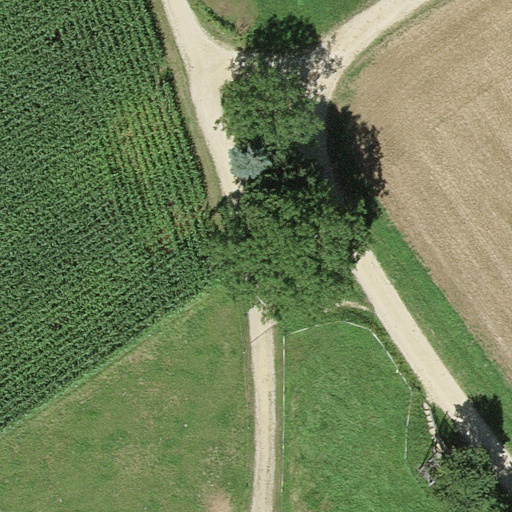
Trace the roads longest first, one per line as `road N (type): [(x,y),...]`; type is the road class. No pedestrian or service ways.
road 1 (track): [(277,79),(292,142),(364,286),(511,494)]
road 2 (track): [(183,53),(253,316),(250,511)]
road 3 (track): [(165,0),(183,53),(277,79)]
road 4 (track): [(404,0),(277,79)]
